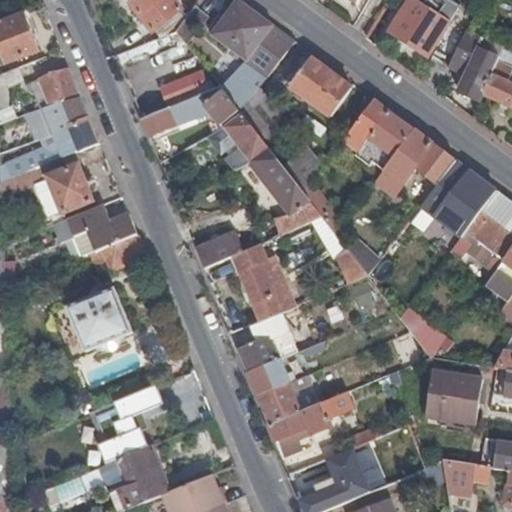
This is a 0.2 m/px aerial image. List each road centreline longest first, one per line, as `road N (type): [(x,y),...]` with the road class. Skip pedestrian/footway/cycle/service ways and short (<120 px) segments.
road 1 (residential): [(279,511),(67,0)]
road 2 (secondary): [(273,0),(511,176)]
